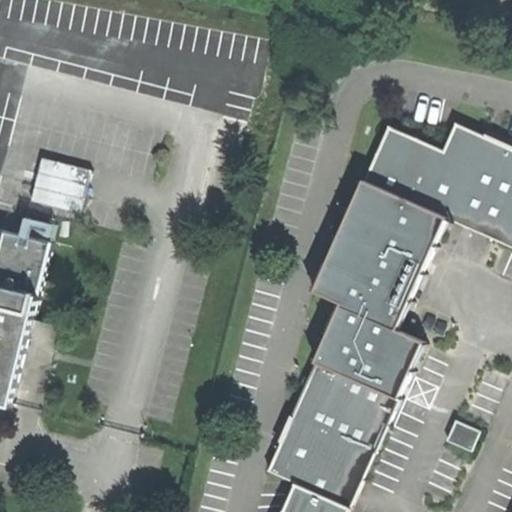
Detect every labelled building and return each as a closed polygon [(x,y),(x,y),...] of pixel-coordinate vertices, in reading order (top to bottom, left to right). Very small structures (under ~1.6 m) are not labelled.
[(391,127),(366,183),(449,220),(455,222),(496,240),(503,243),(511,247),(511,148),(458,125),(446,151),(391,127)] [(318,294),(343,305),(401,330),(415,297),(438,245),(449,220),(366,183),(318,294)] [(0,404),(11,407),(51,242),(0,229),(0,404)] [(270,472),(297,484),(354,509),(355,507),(366,480),(391,424),(427,341),(401,330),(343,305),(270,472)] [(458,421),(450,442),(474,452),(483,432),(458,421)] [(285,511),(352,511),(354,509),(297,484),(285,511)]
